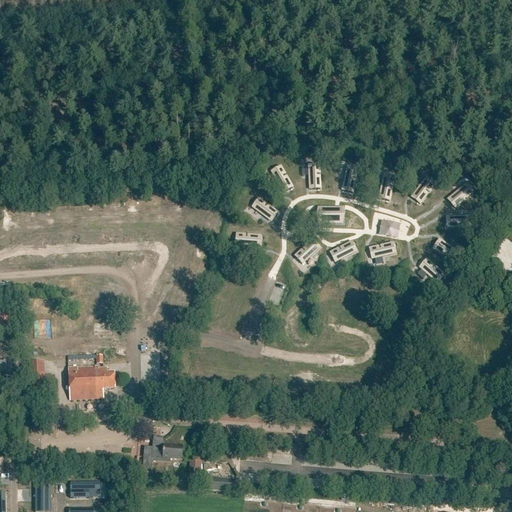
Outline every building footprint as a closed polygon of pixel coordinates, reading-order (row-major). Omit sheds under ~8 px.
[(400,147),(391,148),(391,177),(401,176),(400,147)] [(367,148),(358,149),(359,178),(369,177),(367,148)] [(335,149),(326,150),(326,179),(336,178),(335,149)] [(432,155),(416,180),(424,185),(440,160),(432,155)] [(294,157),(286,161),(299,188),(308,183),(294,157)] [(472,168),(446,180),(450,188),(476,176),(472,168)] [(152,188),(151,205),(161,205),(160,220),(169,220),(170,189),(152,188)] [(190,188),(180,217),(194,222),(204,193),(190,188)] [(256,188),(253,197),(280,208),(283,198),(256,188)] [(138,194),(120,195),(121,215),(138,214),(138,194)] [(98,195),(80,196),(81,216),(99,216),(98,195)] [(60,197),(43,197),(43,218),(61,217),(60,197)] [(21,199),(3,199),(4,219),(22,219),(21,199)] [(482,202),(453,202),(453,211),(482,212),(482,202)] [(234,203),(211,223),(221,235),(244,214),(234,203)] [(342,210),(318,210),(318,224),(342,224),(342,210)] [(479,228),(449,227),(450,237),(479,237),(479,228)] [(288,228),(259,230),(260,239),(289,238),(288,228)] [(313,241),(295,258),(302,266),(320,249),(313,241)] [(378,241),(351,253),(356,261),(382,249),(378,241)] [(438,242),(433,250),(456,268),(461,261),(438,242)] [(395,244),(392,253),(419,265),(422,256),(395,244)] [(231,249),(200,253),(202,268),(233,263),(231,249)] [(122,253),(122,268),(153,268),(153,253),(122,253)] [(252,254),(246,269),(261,275),(264,268),(277,273),(280,266),(252,254)] [(72,263),(72,283),(86,283),(86,262),(72,263)] [(42,265),(42,285),(57,285),(57,265),(42,265)] [(14,266),(14,287),(28,287),(28,266),(14,266)] [(222,279),(191,283),(193,298),(224,294),(222,279)] [(239,280),(233,295),(249,301),(252,294),(264,299),(268,292),(239,280)] [(334,280),(333,298),(343,298),(342,312),(351,312),(352,281),(334,280)] [(364,282),(363,299),(372,299),(371,314),(380,314),(382,283),(364,282)] [(404,289),(398,305),(407,308),(402,321),(410,325),(421,295),(404,289)] [(166,302),(163,317),(182,321),(186,306),(166,302)] [(216,330),(212,361),(230,363),(232,346),(223,345),(225,331),(216,330)] [(246,332),(244,364),(262,365),(263,349),(254,349),(255,333),(246,332)] [(274,334),(271,365),(289,367),(291,350),(281,349),(283,335),(274,334)] [(303,336),(300,367),(318,369),(320,352),(310,351),(312,337),(303,336)] [(335,338),(332,369),(350,371),(352,354),(342,353),(344,339),(335,338)] [(368,339),(364,371),(382,373),(384,355),(375,355),(377,341),(368,339)] [(144,364),(161,364),(161,347),(144,347),(144,364)] [(45,377),(44,363),(29,364),(30,393),(55,392),(55,376),(45,377)] [(104,391),(116,390),(115,375),(108,376),(107,371),(99,371),(99,369),(69,371),(71,402),(104,400),(104,391)] [(182,461),(184,447),(165,445),(165,443),(154,442),(153,448),(145,447),(144,458),(148,458),(147,465),(152,465),(153,462),(170,464),(170,460),(182,461)] [(201,464),(190,463),(189,477),(200,477),(201,464)] [(199,479),(199,492),(231,493),(231,479),(199,479)] [(33,484),(33,511),(49,511),(49,484),(33,484)] [(71,493),(71,507),(91,507),(91,493),(71,493)] [(16,500),(16,511),(30,511),(30,500),(16,500)]
